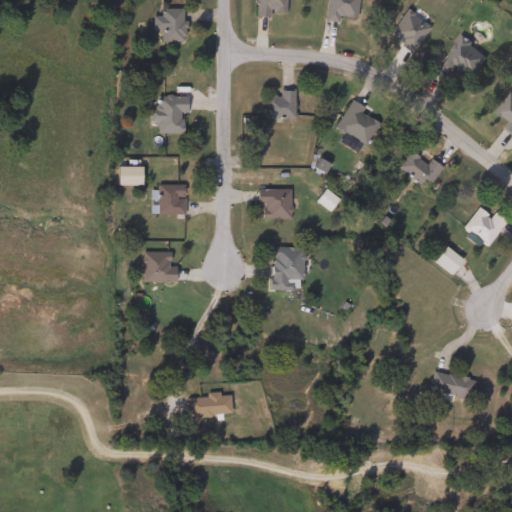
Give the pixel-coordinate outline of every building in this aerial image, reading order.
[(284,0),(284,15),(254,15),(254,0),(284,0)] [(182,41),(159,41),(159,30),(150,30),(150,15),(158,15),(158,9),(182,9),(182,41)] [(469,77),(453,66),(446,76),(434,68),(456,37),(484,56),(469,77)] [(262,118),(262,94),(276,94),(276,91),(292,91),(292,118),(262,118)] [(504,122),(491,113),(506,92),(511,96),(511,137),(500,127),(504,122)] [(184,96),(184,113),(180,113),(180,133),(152,133),(152,96),(184,96)] [(360,109),(357,114),(374,124),(361,147),(330,129),(346,101),(360,109)] [(422,164),(426,159),(437,168),(421,190),(392,169),(405,152),(422,164)] [(155,215),(155,185),(181,185),(181,215),(155,215)] [(287,219),(256,219),(256,189),(287,189),(287,219)] [(486,217),(490,212),(503,222),(481,248),(458,228),(474,208),(486,217)] [(300,281),(292,281),(292,290),(268,290),(268,247),(300,247),(300,281)] [(455,261),(444,274),(428,261),(440,248),(455,261)] [(140,282),(140,252),(173,252),(173,282),(140,282)] [(469,381),(464,401),(423,391),(428,371),(469,381)]
